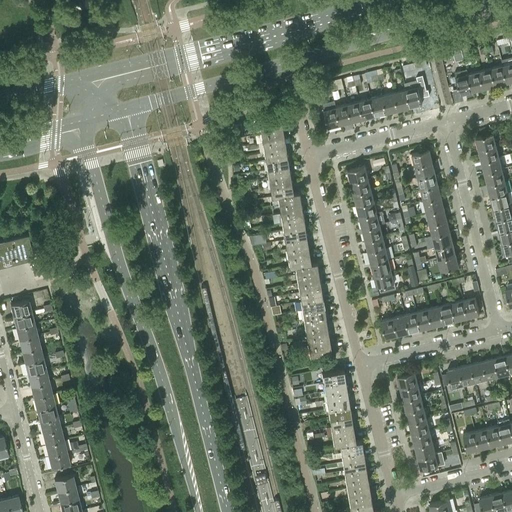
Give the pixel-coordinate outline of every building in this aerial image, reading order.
[(511,61),(503,64),(507,82),(511,80),(511,61)] [(503,64),(491,67),(495,84),(507,82),(503,64)] [(491,67),(479,70),(484,87),(495,84),(491,67)] [(479,70),(468,73),(472,90),(484,87),(479,70)] [(460,93),(472,90),(468,73),(456,76),(460,93)] [(423,74),(416,76),(419,85),(418,85),(420,97),(429,94),(428,89),(426,89),(423,74)] [(418,85),(406,88),(410,106),(422,103),(420,97),(418,85)] [(406,88),(394,91),(399,109),(410,106),(406,88)] [(394,91),(383,94),(387,112),(399,109),(394,91)] [(383,94),(371,97),(376,114),(387,112),(383,94)] [(371,97),(359,100),(364,117),(376,114),(371,97)] [(359,100),(348,103),(352,120),(364,117),(359,100)] [(348,103),(336,106),(341,123),(352,120),(348,103)] [(328,126),(341,123),(336,106),(324,109),(328,126)] [(259,124),(261,133),(282,129),(281,120),(259,123),(259,124)] [(240,123),(231,125),(233,136),(241,135),(240,123)] [(282,129),(261,133),(262,141),(284,138),(282,129)] [(475,136),(478,148),(496,144),(493,132),(475,136)] [(284,138),(262,141),(263,150),(285,147),(284,138)] [(496,144),(478,148),(481,160),(498,156),(496,144)] [(285,147),(263,150),(265,159),(287,156),(285,147)] [(412,153),(415,165),(432,160),(429,148),(412,153)] [(287,156),(265,159),(266,168),(288,165),(287,156)] [(498,156),(481,160),(484,172),(501,167),(498,156)] [(432,160),(415,165),(418,176),(435,172),(432,160)] [(348,169),(351,181),(368,176),(365,164),(348,169)] [(288,165),(266,168),(268,177),(289,173),(288,165)] [(501,167),(484,172),(487,184),(504,179),(501,167)] [(435,172),(418,176),(421,188),(438,184),(435,172)] [(289,173),(268,177),(269,186),(291,182),(289,173)] [(368,176),(351,181),(354,192),(371,188),(368,176)] [(504,179),(487,184),(490,195),(507,191),(504,179)] [(291,182),(269,186),(271,195),(277,194),(292,191),(291,182)] [(438,184),(421,188),(424,200),(441,195),(438,184)] [(371,188),(354,192),(356,204),(374,200),(371,188)] [(299,190),(292,191),(277,194),(278,203),(300,199),(298,191),(299,191),(299,190)] [(507,191),(490,195),(493,207),(510,202),(507,191)] [(441,195),(424,200),(427,211),(444,207),(441,195)] [(300,199),(278,203),(280,212),(301,208),(300,199)] [(374,200),(356,204),(359,216),(377,211),(374,200)] [(511,209),(510,202),(493,207),(496,218),(511,214),(511,209)] [(444,207),(427,211),(430,223),(447,218),(444,207)] [(301,208),(280,212),(281,221),(303,217),(301,208)] [(377,211),(359,216),(362,227),(379,223),(377,211)] [(511,214),(496,218),(499,230),(511,226),(511,214)] [(303,217),(281,221),(283,230),(304,226),(303,217)] [(447,218),(430,223),(432,234),(450,230),(447,218)] [(379,223),(362,227),(365,239),(382,235),(379,223)] [(304,226),(283,230),(284,238),(306,235),(304,226)] [(511,226),(499,230),(502,242),(511,238),(511,226)] [(450,230),(432,234),(435,246),(453,242),(450,230)] [(28,233),(0,239),(0,265),(34,257),(28,233)] [(306,235),(284,238),(286,247),(307,244),(306,235)] [(382,235),(365,239),(368,251),(385,246),(382,235)] [(511,238),(502,242),(505,253),(511,251),(511,238)] [(453,242),(435,246),(438,258),(456,253),(453,242)] [(307,244),(286,247),(287,256),(309,253),(307,244)] [(385,246),(368,251),(371,262),(388,258),(385,246)] [(309,253),(287,256),(288,265),(288,266),(294,265),(294,264),(310,262),(310,261),(309,253)] [(456,253),(438,258),(441,270),(459,265),(456,253)] [(388,258),(371,262),(374,274),(391,270),(388,258)] [(316,260),(310,261),(310,262),(294,264),(294,265),(296,273),(317,270),(316,261),(316,260)] [(317,270),(296,273),(297,282),(319,279),(317,270)] [(391,270),(374,274),(377,286),(394,281),(391,270)] [(319,279),(297,282),(299,291),(320,288),(319,279)] [(320,288),(299,291),(300,300),(322,297),(320,288)] [(475,296),(463,299),(467,316),(479,313),(475,296)] [(322,297),(300,300),(302,309),(323,305),(322,297)] [(10,303),(13,315),(31,310),(28,298),(10,303)] [(463,299),(451,302),(456,319),(467,316),(463,299)] [(451,302),(440,305),(444,322),(456,319),(451,302)] [(323,305),(302,309),(303,318),(325,314),(323,305)] [(440,305),(428,308),(432,325),(444,322),(440,305)] [(428,308),(417,310),(421,328),(432,325),(428,308)] [(31,310),(13,315),(16,327),(34,322),(31,310)] [(417,310),(405,313),(409,331),(421,328),(417,310)] [(405,313),(393,316),(398,334),(409,331),(405,313)] [(325,314),(303,318),(305,327),(326,323),(325,314)] [(386,337),(398,334),(393,316),(381,319),(386,337)] [(34,322),(16,327),(19,338),(37,334),(34,322)] [(326,323),(305,327),(306,336),(328,332),(326,323)] [(328,332),(306,336),(307,344),(329,341),(328,332)] [(37,334),(19,338),(22,350),(40,345),(37,334)] [(329,341),(307,344),(309,353),(309,354),(331,350),(329,341)] [(40,345),(22,350),(25,361),(43,357),(40,345)] [(505,354),(494,357),(498,374),(510,372),(505,354)] [(43,357),(25,361),(28,373),(46,368),(43,357)] [(494,357),(482,360),(487,377),(498,374),(494,357)] [(482,360),(471,363),(475,380),(487,377),(482,360)] [(471,363),(459,366),(463,383),(475,380),(471,363)] [(451,386),(463,383),(459,366),(447,369),(451,386)] [(46,368),(28,373),(31,385),(49,380),(46,368)] [(321,372),(323,381),(345,378),(344,368),(321,372)] [(397,375),(400,387),(417,382),(414,370),(397,375)] [(345,378),(323,381),(325,390),(347,387),(345,378)] [(49,380),(31,385),(34,396),(52,392),(49,380)] [(417,382),(400,387),(403,398),(420,394),(417,382)] [(347,387),(325,390),(326,399),(348,395),(347,387)] [(52,392),(34,396),(37,408),(55,403),(52,392)] [(420,394),(403,398),(406,410),(423,406),(420,394)] [(348,395),(326,399),(327,408),(350,404),(348,395)] [(55,403),(37,408),(40,419),(58,415),(55,403)] [(350,404),(327,408),(329,417),(351,413),(350,404)] [(423,406),(406,410),(409,421),(426,417),(423,406)] [(351,413),(329,417),(330,426),(353,422),(351,413)] [(58,415),(40,419),(42,431),(61,426),(58,415)] [(426,417),(409,421),(412,433),(429,429),(426,417)] [(511,429),(510,421),(498,424),(503,441),(511,439),(511,429)] [(353,422),(330,426),(332,435),(354,431),(353,422)] [(498,424),(487,427),(491,444),(503,441),(498,424)] [(61,426),(42,431),(45,443),(63,438),(61,426)] [(487,427),(475,430),(479,447),(491,444),(487,427)] [(429,429),(412,433),(415,445),(432,440),(429,429)] [(467,450),(479,447),(475,430),(463,433),(467,450)] [(354,431),(332,435),(333,444),(339,443),(356,440),(355,439),(354,431)] [(63,438),(45,443),(48,454),(66,450),(63,438)] [(356,440),(339,443),(341,452),(363,448),(361,438),(355,439),(356,440)] [(432,440),(415,445),(418,456),(435,452),(432,440)] [(363,448),(341,452),(342,461),(364,457),(363,448)] [(66,450),(48,454),(51,467),(69,462),(66,450)] [(435,452),(418,456),(421,468),(438,464),(435,452)] [(364,457),(342,461),(344,469),(366,466),(364,457)] [(366,466),(344,469),(345,478),(367,475),(366,466)] [(72,473),(54,478),(57,490),(75,485),(72,473)] [(367,475),(345,478),(346,487),(369,484),(367,475)] [(369,484),(346,487),(348,496),(370,492),(369,484)] [(75,485),(57,490),(60,501),(78,497),(75,485)] [(511,488),(503,491),(507,508),(511,507),(511,488)] [(503,491),(491,494),(496,511),(507,508),(503,491)] [(370,492),(348,496),(349,505),(372,501),(370,492)] [(22,511),(18,494),(6,497),(10,511),(22,511)] [(496,511),(491,494),(479,497),(483,511),(494,511),(495,511),(496,511)] [(10,511),(6,497),(0,498),(0,511),(10,511)] [(78,497),(60,501),(62,511),(66,511),(81,508),(78,497)] [(429,503),(431,511),(443,511),(450,511),(447,498),(429,503)] [(372,501),(349,505),(350,511),(363,511),(373,510),(372,501)]
